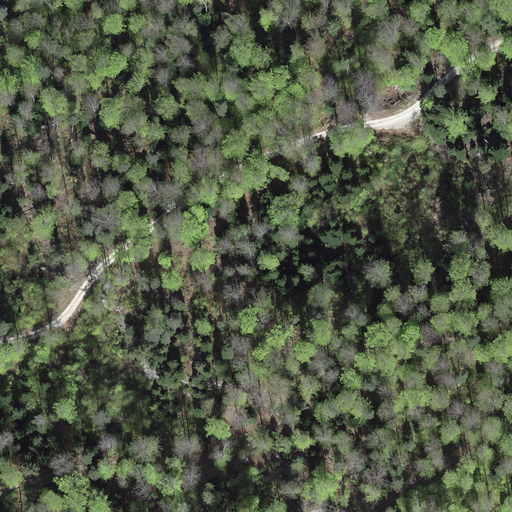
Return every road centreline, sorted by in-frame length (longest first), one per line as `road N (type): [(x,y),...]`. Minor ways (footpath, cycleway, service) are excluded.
road 1 (track): [(0,342),(61,322),(104,261),(211,182),(344,125),(403,118),(452,73),(511,39)]
road 2 (track): [(511,431),(365,511)]
